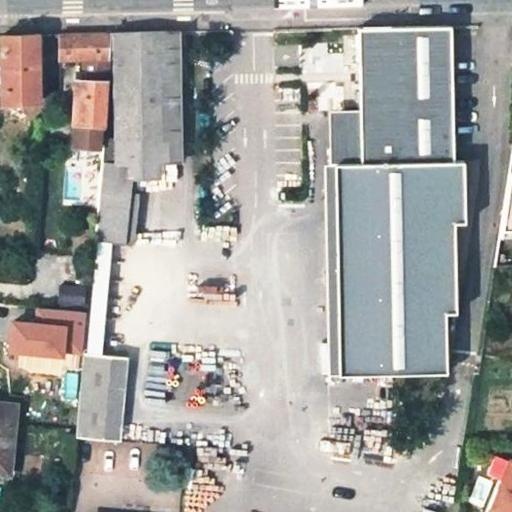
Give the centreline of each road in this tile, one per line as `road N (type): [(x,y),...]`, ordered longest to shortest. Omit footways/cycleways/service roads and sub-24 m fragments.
road 1 (unknown): [(153,323),(144,400),(151,425),(166,435),(247,449)]
road 2 (unknown): [(257,267),(185,267),(162,290),(153,323)]
